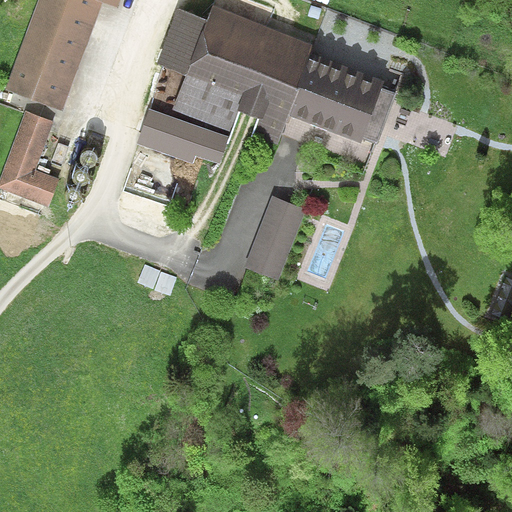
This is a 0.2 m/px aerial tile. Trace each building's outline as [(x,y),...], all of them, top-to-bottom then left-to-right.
[(114,0),(38,0),(4,96),(56,114),(95,6),(110,12),(114,0)] [(308,46),(212,9),(208,22),(182,12),(163,61),(188,71),(175,105),(271,142),(284,108),(305,54),(308,46)] [(377,82),(305,54),(284,108),(357,136),(377,82)] [(49,126),(23,117),(0,180),(0,192),(44,208),(53,183),(31,175),(49,126)] [(302,207),(271,197),(248,266),(278,276),(302,207)]
